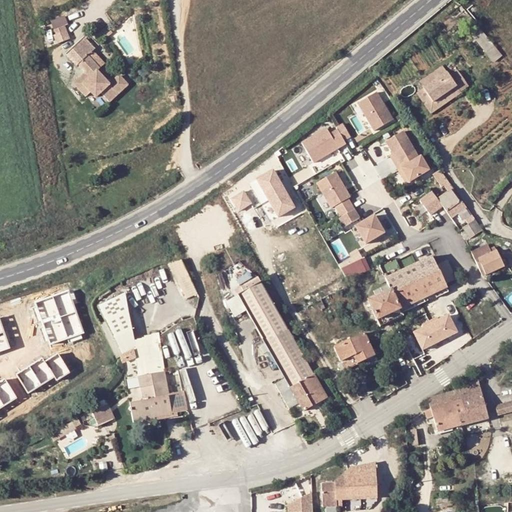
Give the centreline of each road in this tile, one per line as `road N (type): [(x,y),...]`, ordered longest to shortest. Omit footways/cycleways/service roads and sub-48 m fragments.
road 1 (tertiary): [(431,0),(241,158),(173,203),(0,279)]
road 2 (unclassified): [(511,327),(323,448),(246,475)]
road 3 (unclassified): [(246,475),(4,511)]
road 4 (residential): [(511,322),(450,238),(403,228),(367,170)]
